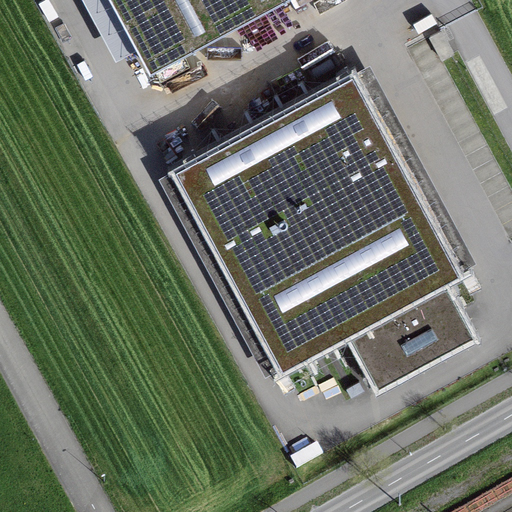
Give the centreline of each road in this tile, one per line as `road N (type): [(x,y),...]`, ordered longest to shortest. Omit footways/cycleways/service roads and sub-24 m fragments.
road 1 (residential): [(98,511),(0,332)]
road 2 (secondary): [(341,511),(511,414)]
